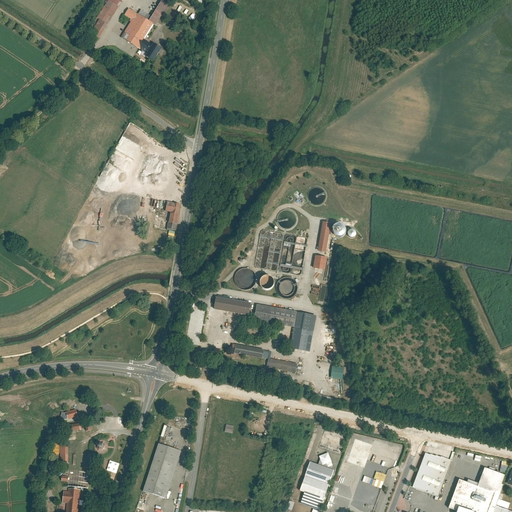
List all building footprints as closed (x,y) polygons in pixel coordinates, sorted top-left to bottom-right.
[(120,0),(119,0),(107,0),(96,17),(98,19),(90,31),(99,36),(119,6),(116,5),(120,0)] [(153,23),(128,7),(123,15),(129,19),(128,20),(130,21),(121,37),(143,51),(141,54),(153,61),(161,47),(152,42),(151,43),(144,38),(153,23)] [(134,206),(138,197),(134,195),(130,204),(134,206)] [(181,204),(167,201),(164,211),(170,212),(166,228),(176,230),(179,213),(181,204)] [(330,222),(322,221),(317,250),(326,252),(330,222)] [(327,257),(315,255),(313,267),(325,269),(327,257)] [(322,286),(320,300),(328,301),(330,287),(322,286)] [(213,307),(248,313),(250,302),(215,296),(213,307)] [(256,304),(254,319),(294,325),(296,311),(296,310),(256,304)] [(316,315),(296,311),(294,325),(293,328),(313,332),(316,315)] [(263,348),(234,343),(233,351),(262,356),(263,348)] [(267,365),(295,370),(296,362),(268,357),(267,365)] [(344,367),(332,365),(330,378),(342,380),(344,367)] [(278,373),(277,373),(278,371),(266,369),(265,377),(273,379),(273,381),(276,382),(278,373)] [(343,401),(316,394),(315,399),(342,406),(343,401)] [(77,416),(75,409),(65,412),(67,419),(77,416)] [(80,430),(79,423),(66,424),(67,432),(80,430)] [(234,426),(226,424),(224,432),(232,434),(234,426)] [(102,451),(104,450),(105,449),(105,448),(105,447),(105,445),(104,444),(103,443),(102,442),(100,442),(99,443),(98,443),(98,444),(97,445),(96,446),(97,448),(97,449),(98,450),(99,451),(101,451),(102,451)] [(158,442),(142,490),(165,498),(181,450),(158,442)] [(53,444),(53,455),(67,455),(67,444),(53,444)] [(475,462),(476,456),(463,452),(462,458),(475,462)] [(450,464),(424,455),(412,488),(437,498),(450,464)] [(333,470),(310,462),(299,492),(304,493),(300,504),(319,510),(333,470)] [(476,488),(457,480),(446,508),(453,510),(452,511),(509,511),(495,507),(505,476),(483,469),(476,488)] [(78,511),(81,490),(68,488),(67,491),(63,491),(62,503),(67,503),(65,511),(78,511)]
